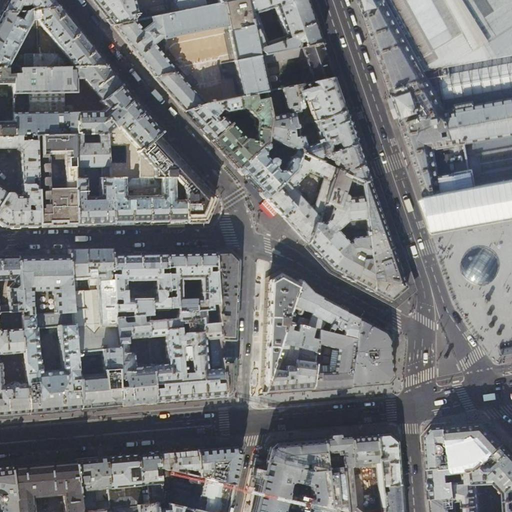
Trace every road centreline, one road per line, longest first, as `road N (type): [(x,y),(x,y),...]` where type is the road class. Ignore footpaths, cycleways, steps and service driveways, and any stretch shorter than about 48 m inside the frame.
road 1 (secondary): [(333,0),(427,280)]
road 2 (residential): [(0,243),(229,235),(251,243)]
road 3 (secondary): [(0,444),(249,419)]
road 4 (residential): [(251,243),(422,331)]
road 5 (residential): [(251,243),(249,419)]
road 6 (secondary): [(249,419),(413,405)]
road 7 (secondary): [(495,388),(427,280)]
